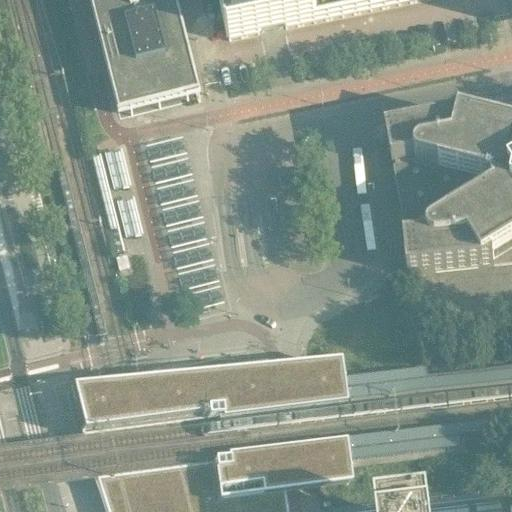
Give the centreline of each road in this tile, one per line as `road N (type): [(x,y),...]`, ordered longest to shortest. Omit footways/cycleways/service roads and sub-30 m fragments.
road 1 (residential): [(355,117),(240,146),(222,168),(233,277),(257,300),(286,304)]
road 2 (residential): [(286,304),(328,292),(348,275),(337,148),(355,117)]
road 3 (secondary): [(55,511),(0,290)]
road 4 (residential): [(314,511),(286,304)]
road 5 (residential): [(355,117),(511,86)]
